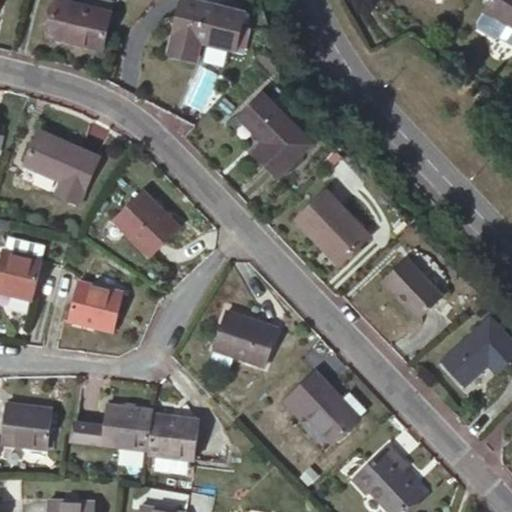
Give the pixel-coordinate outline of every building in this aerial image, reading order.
[(100,49),(111,2),(103,0),(80,0),(79,7),(57,2),(49,39),(100,49)] [(237,17),(183,0),(178,0),(162,52),(189,61),(195,42),(226,52),(237,17)] [(511,0),(485,0),(484,2),(511,20),(511,0)] [(311,144),(265,95),(243,116),(266,141),(255,151),(278,175),(311,144)] [(98,157),(41,130),(26,164),(60,180),(54,193),(76,202),(98,157)] [(180,227),(145,192),(118,219),(153,253),(180,227)] [(371,240),(329,196),(301,222),(343,267),(371,240)] [(10,234),(7,247),(44,257),(48,244),(10,234)] [(7,247),(4,247),(0,262),(0,287),(9,290),(8,294),(36,301),(47,258),(44,257),(7,247)] [(446,292),(414,259),(390,283),(422,316),(446,292)] [(130,289),(82,279),(73,320),(121,330),(130,289)] [(277,329),(230,314),(218,351),(265,366),(277,329)] [(511,357),(511,333),(495,317),(452,361),(474,383),(495,362),(501,368),(511,357)] [(363,420),(322,376),(292,405),(333,448),(363,420)] [(56,403),(7,398),(2,440),(51,446),(56,403)] [(154,409),(155,405),(105,399),(102,423),(73,418),(70,437),(99,441),(149,449),(154,409)] [(149,449),(148,452),(197,458),(203,416),(154,409),(149,449)] [(401,465),(405,460),(394,449),(364,478),(374,489),(395,511),(408,511),(427,494),(406,472),(401,465)] [(412,467),(405,460),(401,465),(406,472),(412,467)] [(374,489),(364,478),(358,484),(368,495),(374,489)] [(101,511),(102,499),(53,497),(52,511),(101,511)]
